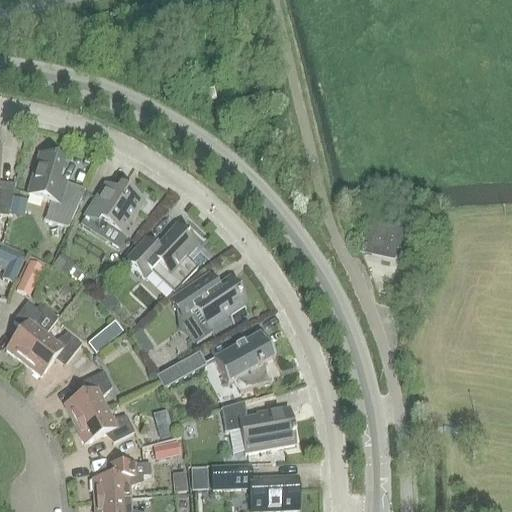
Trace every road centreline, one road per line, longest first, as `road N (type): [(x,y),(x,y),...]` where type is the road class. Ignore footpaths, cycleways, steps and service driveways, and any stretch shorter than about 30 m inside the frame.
road 1 (tertiary): [(377,511),(369,412),(347,334),(318,271),(261,197),(199,144),(116,97),(0,69)]
road 2 (residential): [(0,107),(65,120),(148,158),(256,252),(299,320),(317,367),(341,511)]
road 3 (residential): [(45,511),(33,443),(0,400)]
